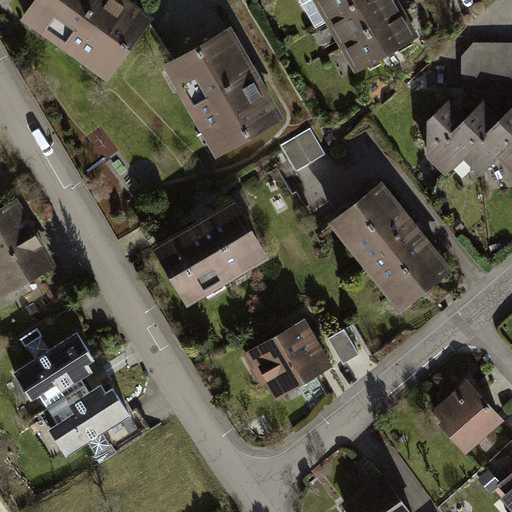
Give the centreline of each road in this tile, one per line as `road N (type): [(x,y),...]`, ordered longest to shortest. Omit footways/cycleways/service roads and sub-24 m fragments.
road 1 (residential): [(250,498),(0,89)]
road 2 (residential): [(250,498),(511,284)]
